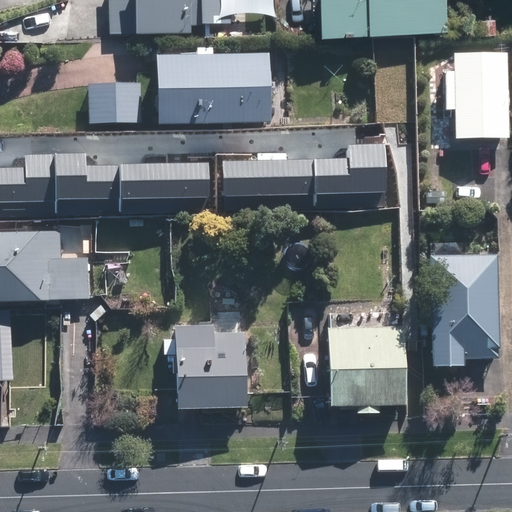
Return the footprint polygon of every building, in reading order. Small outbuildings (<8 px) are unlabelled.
[(105,0),(107,30),(229,25),(227,0),(105,0)] [(447,33),(445,0),(321,0),(323,38),(447,33)] [(479,30),(493,30),(493,15),(478,15),(479,30)] [(504,135),(503,51),(448,52),(449,70),(439,69),(440,107),(450,107),(450,136),(504,135)] [(271,53),(154,56),(156,124),(272,121),(271,53)] [(371,90),(373,90),(381,89),(380,74),(373,74),(371,74),(371,90)] [(139,120),(139,80),(84,82),(84,122),(139,120)] [(315,160),(316,195),(386,193),(385,144),(351,145),(351,159),(315,160)] [(86,153),(55,154),(56,200),(120,197),(118,165),(86,166),(86,153)] [(0,169),(0,201),(56,200),(55,154),(25,155),(26,169),(0,169)] [(315,160),(223,162),(223,196),(316,195),(315,160)] [(208,162),(122,165),(123,199),(209,196),(208,162)] [(0,300),(44,299),(44,296),(81,295),(80,257),(58,258),(57,228),(0,229),(0,300)] [(492,285),(492,273),(428,273),(428,285),(426,285),(426,364),(460,364),(460,357),(495,357),(494,285),(492,285)] [(313,315),(295,316),(297,353),(314,352),(313,315)] [(171,408),(242,406),(241,331),(211,332),(210,322),(169,324),(171,408)] [(373,412),(373,403),(399,402),(398,324),(321,325),(323,403),(351,403),(351,412),(373,412)] [(144,421),(154,420),(154,394),(143,395),(144,421)]
